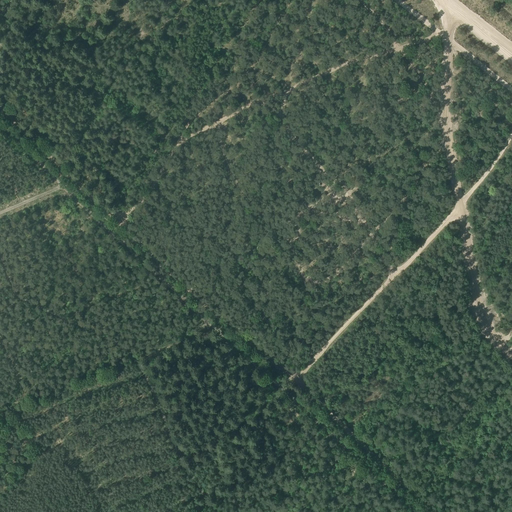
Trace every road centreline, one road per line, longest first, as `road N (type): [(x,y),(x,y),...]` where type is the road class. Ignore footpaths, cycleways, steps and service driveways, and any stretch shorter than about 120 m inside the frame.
road 1 (unclassified): [(417,511),(0,135)]
road 2 (track): [(511,357),(477,304),(446,133),(447,25),(439,0)]
road 3 (unknown): [(216,511),(184,470),(124,348),(11,294),(0,262)]
